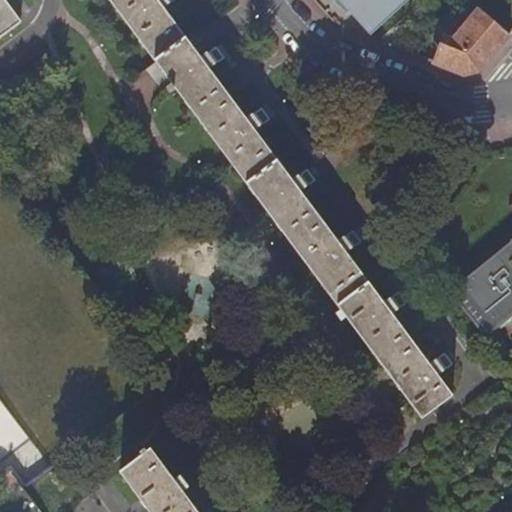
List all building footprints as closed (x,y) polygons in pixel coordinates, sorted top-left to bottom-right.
[(0,0),(0,38),(21,23),(3,0),(0,0)] [(421,418),(452,395),(437,375),(452,364),(444,353),(429,364),(391,314),(406,303),(398,293),(383,303),(346,253),(361,241),(353,230),(338,241),(300,191),(315,180),(307,169),(292,180),(254,130),(270,119),(261,108),(246,118),(209,69),(223,58),(215,47),(200,57),(163,7),(172,0),(109,0),(155,61),(146,68),(162,91),(165,89),(168,93),(170,93),(176,89),(233,167),(421,418)] [(340,0),(370,33),(406,0),(340,0)] [(479,71),(510,34),(481,9),(453,40),(442,35),(431,63),(463,75),(479,71)] [(511,243),(450,294),(486,339),(511,317),(511,243)] [(198,511),(183,492),(190,487),(182,476),(175,480),(152,449),(149,451),(145,447),(141,451),(144,455),(121,472),(150,511),(198,511)] [(0,483),(5,489),(17,481),(9,470),(0,477),(0,483)]
